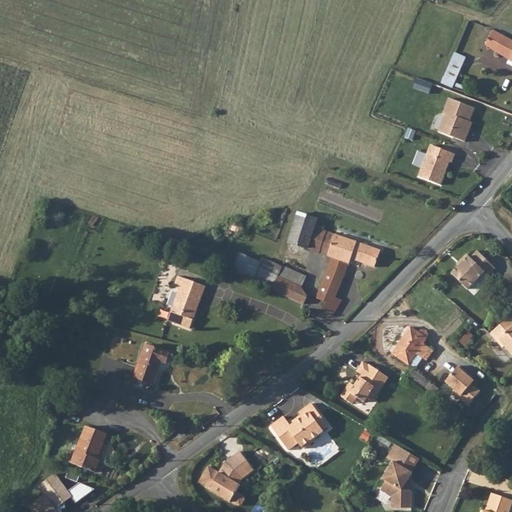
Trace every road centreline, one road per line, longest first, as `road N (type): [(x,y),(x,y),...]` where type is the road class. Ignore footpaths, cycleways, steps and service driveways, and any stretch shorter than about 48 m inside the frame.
road 1 (residential): [(152,477),(343,337),(474,205)]
road 2 (unknown): [(328,348),(263,315),(200,301)]
